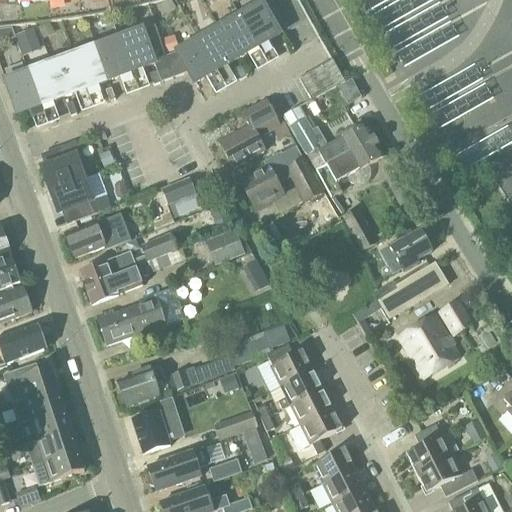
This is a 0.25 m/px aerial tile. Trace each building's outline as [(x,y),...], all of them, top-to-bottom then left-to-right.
[(239,18),(257,49),(278,37),(261,6),(239,18)] [(218,30),(236,61),(257,49),(239,18),(218,30)] [(155,28),(141,32),(118,41),(131,75),(153,67),(152,63),(165,59),(155,28)] [(11,30),(0,30),(0,45),(15,40),(11,30)] [(38,44),(32,30),(15,37),(20,51),(38,44)] [(218,30),(197,42),(215,74),(236,61),(218,30)] [(131,75),(118,41),(95,49),(108,83),(131,75)] [(197,42),(176,55),(187,76),(193,86),(215,74),(197,42)] [(85,92),(108,83),(95,49),(72,58),(85,92)] [(165,59),(173,81),(187,76),(176,55),(165,59)] [(85,92),(72,58),(50,66),(62,100),(85,92)] [(160,85),(173,81),(165,59),(152,63),(153,67),(156,74),(160,85)] [(338,73),(331,62),(320,68),(333,91),(344,85),(338,73)] [(50,66),(27,75),(39,109),(62,100),(50,66)] [(333,91),(320,68),(315,70),(309,74),(322,97),(333,91)] [(241,69),(234,73),(240,84),(247,80),(241,69)] [(160,85),(156,74),(149,77),(153,88),(160,85)] [(302,76),(298,81),(311,104),(322,97),(309,74),(302,76)] [(17,117),(39,109),(27,75),(4,83),(17,117)] [(110,91),(105,93),(109,104),(115,102),(110,91)] [(249,129),(219,145),(232,171),(263,154),(256,141),(278,129),(265,104),(242,117),(249,129)] [(66,107),(70,118),(76,116),(72,105),(66,107)] [(337,145),(328,150),(316,130),(312,133),(300,112),(287,120),(317,176),(374,145),(365,129),(357,134),(354,129),(335,140),(337,145)] [(325,192),(345,181),(355,176),(383,160),(374,145),(317,176),(325,192)] [(49,194),(83,181),(70,147),(33,160),(33,161),(48,156),(52,167),(41,171),(49,194)] [(263,164),(266,170),(240,184),(255,213),(282,198),(276,188),(291,180),(304,205),(306,205),(322,196),(310,174),(305,164),(303,166),(294,149),(281,157),(280,155),(263,164)] [(400,176),(387,184),(400,208),(413,201),(400,176)] [(83,181),(49,194),(58,217),(69,212),(74,224),(59,230),(96,216),(83,181)] [(185,202),(194,198),(188,182),(161,193),(163,197),(168,209),(185,202)] [(323,195),(322,196),(306,205),(320,231),(338,221),(323,195)] [(200,211),(194,198),(185,202),(168,209),(173,222),(200,211)] [(209,212),(219,232),(232,226),(223,206),(209,212)] [(359,211),(344,220),(363,256),(377,248),(359,211)] [(120,217),(110,221),(65,239),(74,262),(103,250),(104,253),(130,243),(120,217)] [(412,236),(408,230),(394,238),(398,244),(412,236)] [(0,259),(8,256),(0,233),(0,259)] [(207,245),(217,270),(247,258),(237,233),(207,245)] [(388,250),(390,253),(381,258),(392,277),(401,271),(403,275),(417,266),(415,263),(430,255),(418,233),(388,250)] [(154,245),(160,260),(175,254),(169,239),(154,245)] [(148,265),(160,260),(154,245),(152,245),(142,249),(148,265)] [(78,276),(83,291),(146,268),(143,260),(131,265),(128,257),(78,276)] [(10,260),(0,263),(0,291),(19,284),(10,260)] [(259,268),(256,262),(243,269),(246,275),(257,278),(260,276),(263,275),(259,268)] [(396,292),(376,304),(387,322),(446,288),(433,266),(394,289),(396,292)] [(146,268),(83,291),(90,309),(124,296),(124,295),(140,289),(138,282),(149,277),(146,268)] [(0,326),(31,315),(21,290),(0,298),(0,326)] [(179,311),(179,310),(172,290),(138,302),(139,307),(113,316),(112,313),(96,319),(99,326),(107,349),(183,323),(179,311)] [(456,305),(439,315),(453,339),(471,329),(456,305)] [(459,361),(433,318),(398,339),(423,381),(459,361)] [(288,326),(249,339),(256,361),(257,362),(266,358),(287,347),(297,342),(288,326)] [(0,342),(0,369),(44,354),(44,353),(36,330),(0,342)] [(270,370),(280,389),(312,373),(302,353),(293,358),(287,347),(266,358),(272,369),(270,370)] [(12,407),(56,392),(49,370),(38,374),(36,367),(2,377),(12,407)] [(188,389),(188,388),(183,373),(163,381),(160,370),(149,374),(148,370),(133,375),(134,379),(118,385),(127,410),(158,400),(158,399),(188,389)] [(312,373),(280,389),(290,409),(321,393),(312,373)] [(30,424),(63,413),(56,392),(12,407),(19,427),(30,424)] [(511,419),(511,392),(503,401),(511,410),(507,414),(511,419)] [(321,393),(290,409),(299,428),(331,412),(321,393)] [(492,416),(482,399),(472,405),(481,422),(492,416)] [(161,418),(170,415),(174,414),(170,401),(156,405),(161,418)] [(261,423),(269,420),(264,408),(256,411),(261,423)] [(331,412),(299,428),(309,448),(311,447),(317,458),(325,454),(319,443),(341,432),(331,412)] [(63,413),(30,424),(37,444),(70,433),(63,413)] [(158,414),(131,423),(142,458),(169,449),(158,414)] [(252,417),(213,430),(219,446),(257,432),(252,417)] [(269,420),(261,423),(266,435),(274,431),(269,420)] [(477,421),(464,428),(473,446),(486,439),(477,421)] [(405,456),(415,476),(451,458),(435,427),(414,438),(419,449),(405,456)] [(43,464),(76,453),(70,433),(37,444),(26,447),(32,468),(43,464)] [(206,450),(192,455),(147,471),(148,476),(146,480),(149,488),(153,489),(155,495),(200,479),(198,471),(211,467),(206,450)] [(263,450),(249,455),(254,469),(268,464),(263,450)] [(312,468),(322,487),(354,471),(344,451),(312,468)] [(76,453),(43,464),(50,485),(83,475),(76,453)] [(461,478),(451,458),(415,476),(425,496),(439,489),(445,500),(477,484),(471,472),(461,478)] [(237,462),(208,472),(213,485),(241,476),(237,462)] [(0,483),(0,484),(4,482),(10,480),(7,471),(0,473),(0,483)] [(322,487),(332,507),(364,491),(354,471),(322,487)] [(0,483),(0,509),(11,506),(4,482),(0,484),(0,483)] [(294,501),(303,498),(298,486),(289,490),(294,501)] [(161,511),(160,511),(211,511),(204,491),(159,506),(161,511)] [(364,491),(332,507),(334,511),(369,511),(373,510),(364,491)] [(487,511),(476,491),(448,505),(450,511),(487,511)] [(303,498),(294,501),(299,511),(300,511),(308,509),(303,498)] [(248,501),(221,510),(222,511),(251,511),(252,511),(248,501)]
